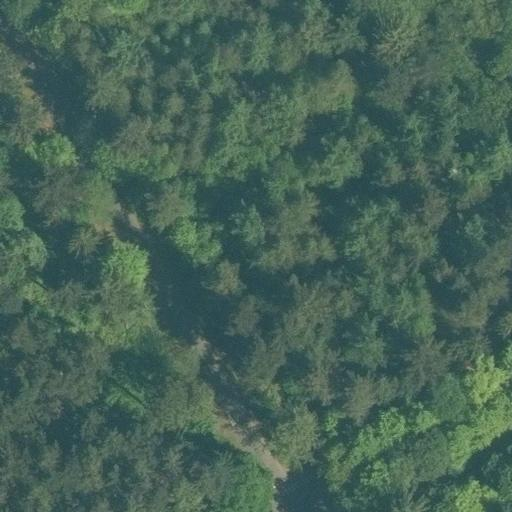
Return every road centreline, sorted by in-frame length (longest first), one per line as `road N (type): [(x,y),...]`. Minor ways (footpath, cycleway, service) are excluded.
road 1 (unclassified): [(0,14),(294,511)]
road 2 (tertiary): [(511,395),(304,511)]
